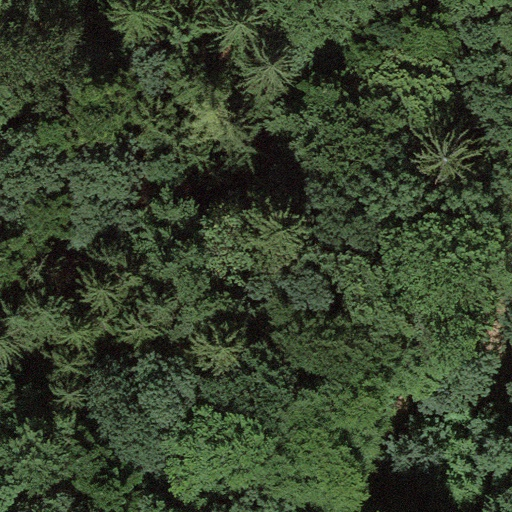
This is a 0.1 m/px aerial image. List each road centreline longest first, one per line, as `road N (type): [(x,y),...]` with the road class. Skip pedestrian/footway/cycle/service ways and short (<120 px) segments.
road 1 (track): [(7,511),(159,0)]
road 2 (track): [(511,137),(472,265),(359,485),(337,511)]
